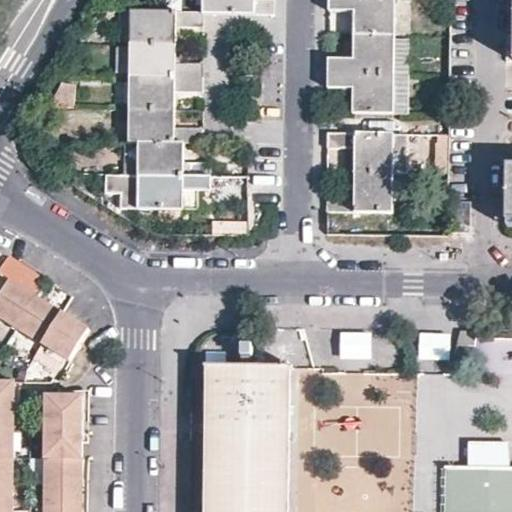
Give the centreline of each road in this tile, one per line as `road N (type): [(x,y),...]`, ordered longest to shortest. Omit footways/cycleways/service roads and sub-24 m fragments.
road 1 (residential): [(298,279),(301,0)]
road 2 (residential): [(135,277),(133,511)]
road 3 (residential): [(298,279),(511,283)]
road 4 (unknown): [(301,21),(245,26),(239,103),(256,120),(300,121)]
road 5 (residential): [(135,277),(298,279)]
road 6 (residential): [(0,189),(135,277)]
